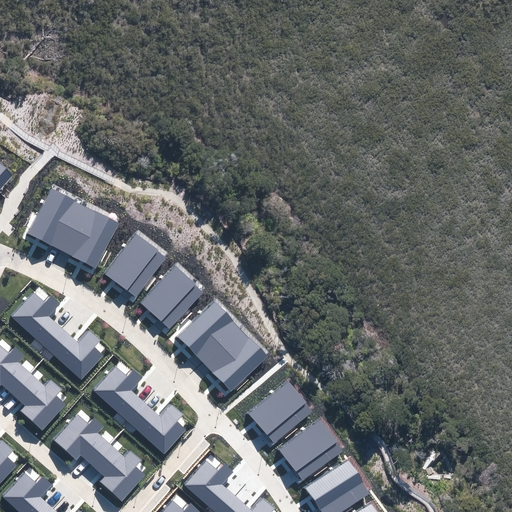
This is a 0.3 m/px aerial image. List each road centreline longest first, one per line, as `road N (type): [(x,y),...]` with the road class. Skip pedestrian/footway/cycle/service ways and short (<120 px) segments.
road 1 (residential): [(0,254),(96,302),(213,416)]
road 2 (residential): [(108,511),(0,416)]
road 3 (residential): [(129,511),(213,416)]
road 4 (residential): [(213,416),(290,511)]
